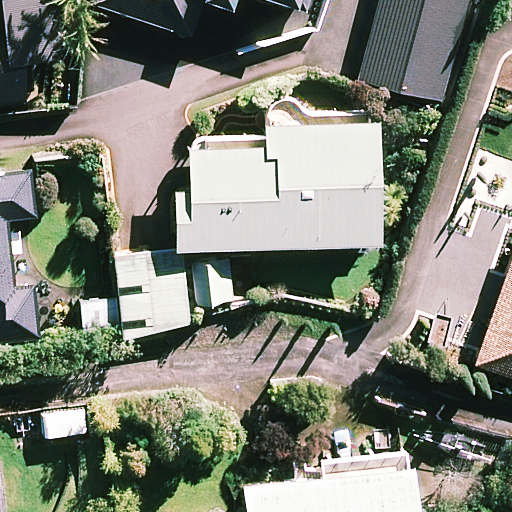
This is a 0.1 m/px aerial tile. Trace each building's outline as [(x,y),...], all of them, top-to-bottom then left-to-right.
[(62,50),(58,0),(0,0),(0,103),(23,101),(20,53),(62,50)] [(97,0),(97,2),(188,33),(199,0),(97,0)] [(373,0),(356,76),(441,96),(463,0),(373,0)] [(374,237),(372,111),(261,113),(262,137),(184,138),(185,183),(171,183),(172,240),(374,237)] [(34,213),(30,168),(0,170),(0,340),(37,337),(32,282),(11,284),(5,216),(34,213)] [(511,234),(508,233),(479,320),(511,331),(511,234)] [(186,320),(173,242),(111,253),(124,331),(186,320)] [(227,258),(191,259),(193,299),(229,298),(227,258)] [(413,511),(408,459),(241,475),(244,511),(413,511)]
